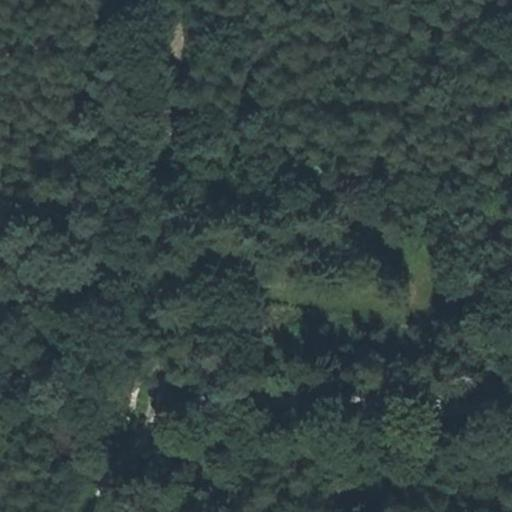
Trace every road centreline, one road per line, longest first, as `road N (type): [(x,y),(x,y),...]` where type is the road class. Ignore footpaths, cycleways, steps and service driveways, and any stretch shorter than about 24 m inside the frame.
road 1 (track): [(101,511),(153,427),(199,405),(511,410)]
road 2 (track): [(196,0),(176,124),(153,427)]
